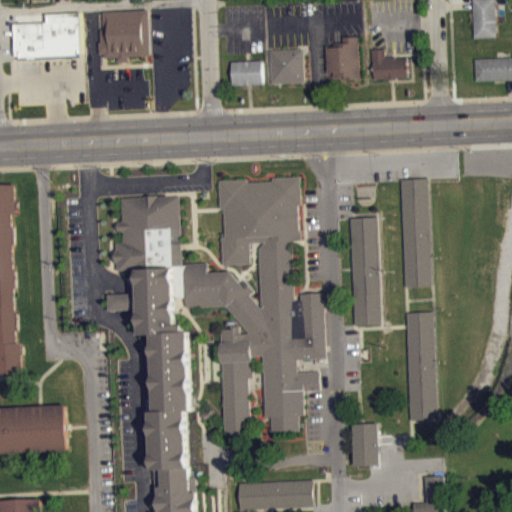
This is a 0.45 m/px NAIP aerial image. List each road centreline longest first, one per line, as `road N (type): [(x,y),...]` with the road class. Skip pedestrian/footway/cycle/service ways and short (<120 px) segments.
road 1 (primary): [(0,145),(511,120)]
road 2 (residential): [(341,511),(323,128)]
road 3 (residential): [(211,134),(206,0)]
road 4 (residential): [(441,122),(434,0)]
